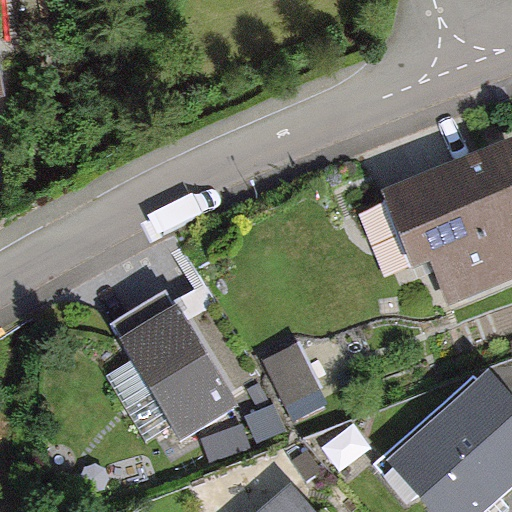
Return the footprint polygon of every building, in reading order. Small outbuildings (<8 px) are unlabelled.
[(511,146),(387,197),(412,260),(433,252),(448,287),(511,261),(511,146)] [(236,404),(178,310),(125,340),(182,439),(236,404)] [(302,352),(267,369),(296,429),(331,411),(302,352)] [(511,413),(486,383),(396,462),(439,511),(471,511),(511,477),(511,413)] [(304,511),(291,497),(274,511),(304,511)]
